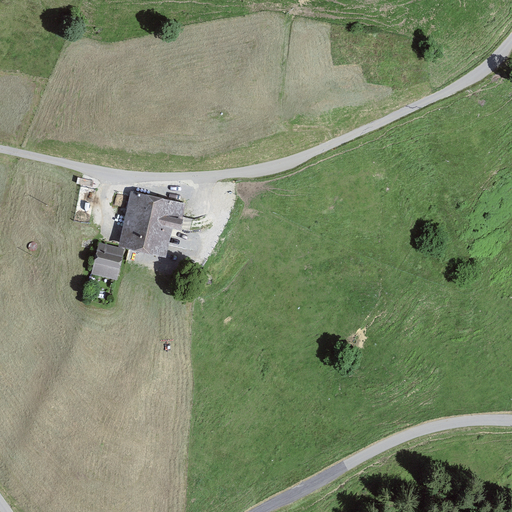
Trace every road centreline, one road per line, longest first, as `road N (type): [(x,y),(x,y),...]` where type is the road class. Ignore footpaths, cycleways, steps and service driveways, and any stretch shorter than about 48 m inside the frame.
road 1 (unclassified): [(0,149),(142,175),(269,169),(454,89),(511,39)]
road 2 (unclassified): [(511,420),(412,433),(262,511)]
